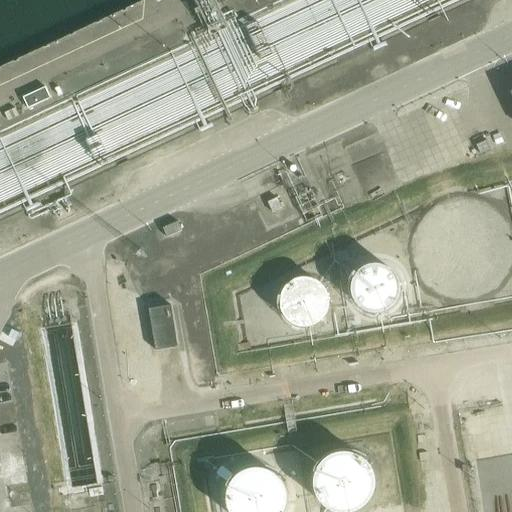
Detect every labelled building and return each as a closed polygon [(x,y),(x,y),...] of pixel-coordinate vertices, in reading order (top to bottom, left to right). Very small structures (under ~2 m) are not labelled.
[(28,110),(51,99),(46,88),(23,99),(28,110)] [(410,234),(413,263),(425,281),(449,295),(473,294),(496,282),(511,256),(511,230),(494,204),(474,194),(446,194),(424,208),(410,234)] [(269,203),(274,215),(283,210),(278,198),(269,203)] [(168,238),(182,232),(178,223),(164,229),(168,238)] [(401,282),(401,281),(401,276),(399,271),(396,266),(393,263),(387,258),(384,257),(379,256),(374,255),(366,257),(360,260),(357,263),(353,268),(351,272),(350,277),(349,282),(351,290),(353,295),(356,299),(359,302),(364,304),(367,306),(373,307),(379,307),(385,305),(392,301),(395,298),(398,293),(400,288),(401,282)] [(330,297),(329,291),(328,286),(325,281),(321,277),(316,273),(312,271),(307,270),(302,270),(298,270),(291,272),(286,276),(282,279),(278,287),(276,293),(276,298),(277,303),(279,308),(281,312),(285,317),(289,320),(294,322),(301,324),(305,324),(315,321),(318,319),(323,315),(328,307),(329,303),(330,297)] [(149,309),(155,352),(178,349),(172,306),(149,309)] [(372,477),(371,470),(369,464),(366,459),(362,454),(357,451),(352,448),(346,447),(340,447),(333,448),(328,450),(323,453),(320,456),(316,461),(314,465),(312,471),(311,477),(312,484),(314,489),(318,495),(321,499),(325,502),(332,505),(337,507),(343,507),(349,506),(354,504),(359,501),(364,497),(367,492),(370,488),(371,484),(372,477)] [(286,494),(286,493),(285,487),(283,480),(280,475),(276,470),(272,467),(264,464),(259,462),(253,462),(243,465),(237,468),(232,472),(229,477),(226,483),(224,489),(224,494),(225,500),(227,506),(230,511),(279,511),(281,510),(284,504),(285,500),(286,494)]
